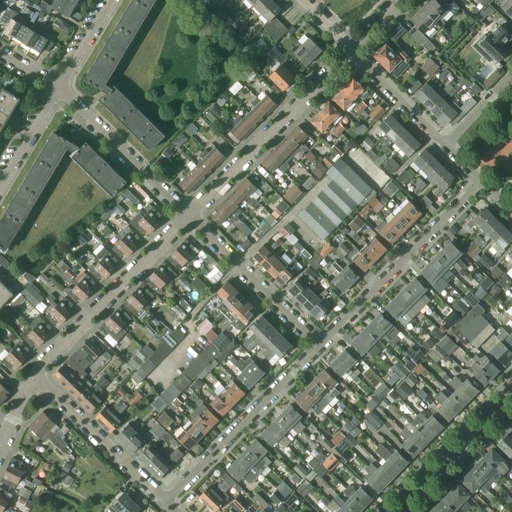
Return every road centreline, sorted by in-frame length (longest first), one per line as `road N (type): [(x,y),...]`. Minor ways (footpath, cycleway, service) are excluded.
road 1 (residential): [(187,217),(351,51)]
road 2 (residential): [(320,345),(479,181)]
road 3 (residential): [(33,376),(187,217)]
road 4 (residential): [(165,503),(320,345)]
road 5 (residential): [(320,345),(187,217)]
road 6 (residential): [(187,217),(58,86)]
road 7 (residential): [(165,503),(33,376)]
road 8 (residential): [(394,511),(511,394)]
road 9 (residential): [(443,145),(351,51)]
